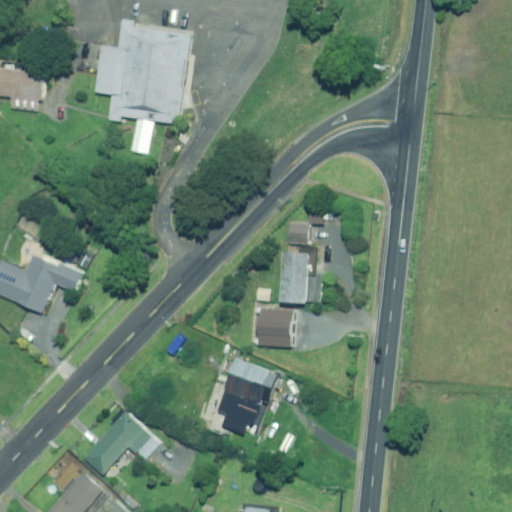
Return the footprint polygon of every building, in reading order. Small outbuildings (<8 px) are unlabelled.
[(168,122),(179,34),(111,26),(108,48),(92,46),(86,93),(102,95),(100,114),(168,122)] [(38,75),(0,70),(0,96),(35,101),(38,75)] [(312,226),(293,225),(292,244),(311,245),(312,226)] [(88,274),(39,254),(31,271),(8,261),(0,279),(0,293),(47,313),(59,284),(80,293),(88,274)] [(315,277),(316,255),(290,254),(287,312),(300,312),(301,304),(326,305),(327,277),(315,277)] [(63,359),(46,338),(40,343),(57,364),(63,359)] [(278,373),(241,360),(230,388),(239,391),(227,426),(250,434),(253,424),(258,426),(278,373)] [(148,460),(163,443),(130,413),(89,458),(107,475),(133,447),(148,460)] [(88,511),(105,490),(84,473),(54,511),(88,511)] [(130,511),(117,501),(108,511),(130,511)]
